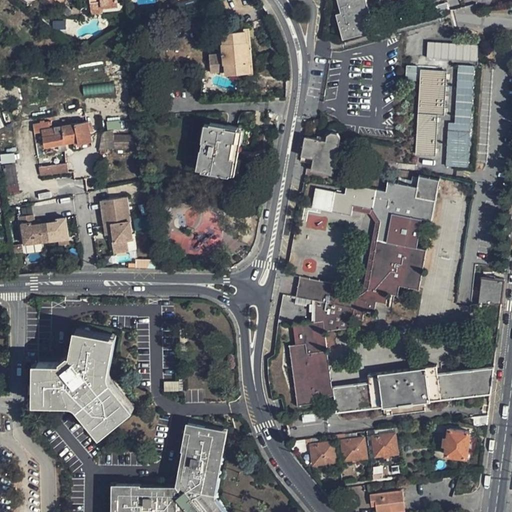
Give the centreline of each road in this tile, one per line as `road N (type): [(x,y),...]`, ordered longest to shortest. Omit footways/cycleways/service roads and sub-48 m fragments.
road 1 (residential): [(274,0),(302,58),(303,87),(267,264),(252,289)]
road 2 (residential): [(252,289),(191,280),(48,283)]
road 3 (residential): [(48,283),(191,290),(236,308)]
road 4 (primary): [(494,511),(511,382)]
road 5 (residential): [(324,511),(267,435),(257,405)]
road 6 (residential): [(257,405),(263,301),(252,289)]
